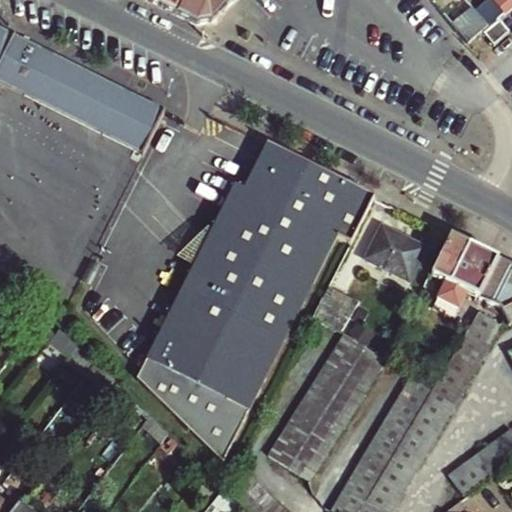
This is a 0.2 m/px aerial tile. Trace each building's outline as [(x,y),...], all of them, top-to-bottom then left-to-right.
[(161,9),(165,0),(144,0),(144,1),(161,9)] [(176,17),(184,0),(165,0),(161,9),(176,17)] [(184,0),(176,17),(196,26),(211,25),(237,0),(184,0)] [(511,0),(488,0),(505,18),(511,11),(511,0)] [(478,17),(460,33),(471,46),(479,41),(484,36),(490,31),(478,17)] [(511,37),(501,22),(490,31),(484,36),(497,50),(511,37)] [(0,84),(143,155),(159,127),(166,114),(0,30),(0,84)] [(217,459),(224,465),(304,308),(338,240),(352,247),(354,242),(376,200),(268,146),(245,191),(235,186),(137,381),(217,459)] [(382,229),(366,260),(409,281),(424,250),(382,229)] [(499,309),(502,312),(511,306),(511,268),(450,237),(431,276),(499,309)] [(317,315),(344,332),(358,309),(330,290),(317,315)] [(511,306),(502,312),(505,319),(509,327),(511,325),(511,306)] [(478,315),(474,322),(495,336),(500,328),(478,315)] [(495,336),(474,322),(467,333),(489,347),(495,336)] [(368,348),(345,333),(337,346),(360,360),(368,348)] [(491,348),(489,347),(467,333),(460,344),(484,359),(491,348)] [(460,344),(453,355),(477,371),(484,359),(460,344)] [(67,362),(86,377),(96,364),(78,346),(67,362)] [(360,360),(337,346),(330,357),(353,371),(360,360)] [(387,361),(368,348),(360,360),(380,373),(387,361)] [(453,355),(446,367),(470,382),(477,371),(453,355)] [(353,371),(330,357),(324,367),(346,382),(353,371)] [(380,373),(360,360),(353,371),(373,384),(380,373)] [(103,371),(96,364),(86,377),(94,383),(103,371)] [(346,382),(324,367),(317,378),(339,392),(346,382)] [(446,367),(440,377),(464,392),(470,382),(446,367)] [(373,384),(353,371),(346,382),(366,395),(373,384)] [(432,390),(411,377),(405,388),(425,401),(426,400),(432,390)] [(440,377),(433,388),(457,403),(464,392),(440,377)] [(339,392),(317,378),(310,389),(332,404),(339,392)] [(346,382),(339,392),(360,405),(366,395),(346,382)] [(425,401),(405,388),(398,398),(419,411),(425,401)] [(432,390),(426,400),(450,415),(457,403),(433,388),(432,390)] [(310,389),(303,400),(325,415),(332,404),(310,389)] [(339,392),(332,404),(352,417),(360,405),(339,392)] [(419,411),(398,398),(392,409),(412,422),(419,411)] [(325,415),(303,400),(296,411),(318,425),(325,415)] [(450,415),(426,400),(425,401),(419,411),(442,427),(450,415)] [(332,404),(325,415),(345,428),(352,417),(332,404)] [(392,409),(385,421),(405,434),(412,422),(392,409)] [(296,411),(289,422),(311,437),(318,425),(296,411)] [(419,411),(412,422),(436,437),(442,427),(419,411)] [(325,415),(318,425),(339,439),(345,428),(325,415)] [(159,450),(170,436),(150,417),(144,426),(149,430),(141,440),(157,452),(159,450)] [(385,421),(378,432),(398,445),(405,434),(385,421)] [(289,422),(282,433),(304,447),(311,437),(289,422)] [(412,422),(405,434),(429,449),(436,437),(412,422)] [(318,425),(311,437),(332,450),(339,439),(318,425)] [(511,429),(502,437),(511,450),(511,429)] [(398,445),(378,432),(371,443),(391,456),(398,445)] [(282,433),(275,444),(297,458),(304,447),(282,433)] [(405,434),(398,445),(422,460),(429,449),(405,434)] [(170,436),(159,450),(195,483),(205,471),(170,436)] [(311,437),(304,447),(325,461),(332,450),(311,437)] [(511,450),(502,437),(492,444),(506,464),(511,459),(511,450)] [(391,456),(371,443),(364,454),(385,467),(391,456)] [(297,458),(275,444),(268,455),(291,469),(297,458)] [(506,464),(492,444),(481,452),(495,472),(506,464)] [(398,445),(391,456),(415,471),(422,460),(398,445)] [(304,447),(297,458),(318,472),(325,461),(304,447)] [(481,452),(471,459),(485,479),(495,472),(481,452)] [(385,467),(364,454),(357,466),(377,478),(385,467)] [(391,456),(385,467),(408,482),(415,471),(391,456)] [(311,482),(318,472),(297,458),(291,469),(311,482)] [(485,479),(471,459),(459,468),(473,488),(485,479)] [(357,466),(351,476),(371,488),(377,478),(357,466)] [(385,467),(377,478),(401,494),(408,482),(385,467)] [(463,495),(473,488),(459,468),(449,475),(463,495)] [(195,483),(193,486),(211,503),(222,489),(205,471),(195,483)] [(245,473),(226,492),(236,502),(255,483),(245,473)] [(351,476),(344,487),(364,500),(371,488),(351,476)] [(0,488),(0,506),(1,508),(19,485),(9,478),(1,487),(0,488)] [(377,478),(371,488),(395,504),(401,494),(377,478)] [(247,511),(265,493),(255,483),(236,502),(240,506),(246,511),(247,511)] [(344,487),(337,499),(356,511),(364,500),(344,487)] [(364,500),(376,507),(383,511),(389,511),(395,504),(371,488),(364,500)] [(265,511),(275,503),(265,493),(247,511),(265,511)] [(331,509),(335,511),(356,511),(337,499),(331,509)] [(364,500),(356,511),(372,511),(376,507),(364,500)] [(470,511),(468,511),(461,501),(445,511),(473,511),(472,511),(470,511)] [(283,511),(284,511),(275,503),(265,511),(283,511)]
